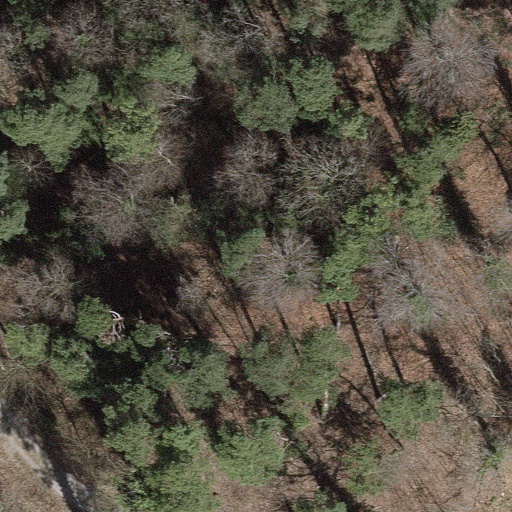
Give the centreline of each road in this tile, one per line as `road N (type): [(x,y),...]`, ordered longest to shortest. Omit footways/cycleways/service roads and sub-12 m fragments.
road 1 (track): [(121,511),(0,404)]
road 2 (track): [(511,84),(463,58),(428,0)]
